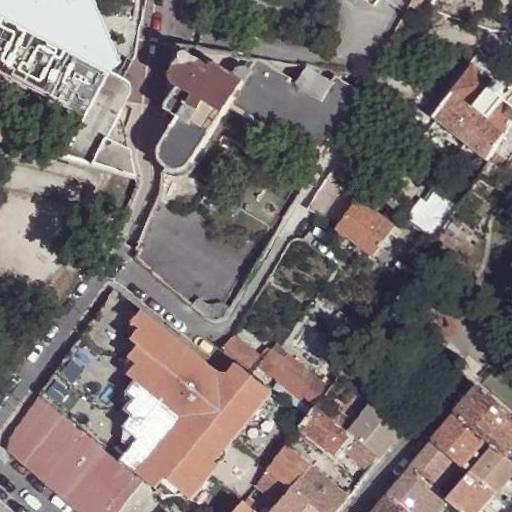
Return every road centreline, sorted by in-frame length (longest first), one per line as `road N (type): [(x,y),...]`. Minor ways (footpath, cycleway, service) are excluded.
road 1 (residential): [(114,257),(217,332),(337,148)]
road 2 (residential): [(0,412),(88,278),(114,257)]
road 3 (residential): [(465,376),(353,511)]
